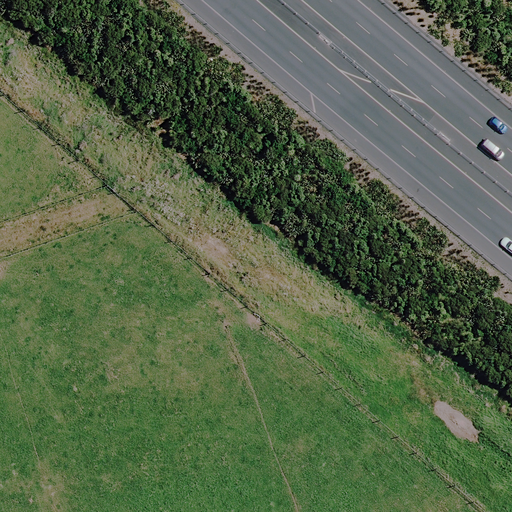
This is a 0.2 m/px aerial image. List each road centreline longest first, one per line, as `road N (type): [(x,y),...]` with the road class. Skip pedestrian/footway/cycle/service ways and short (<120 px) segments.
road 1 (motorway): [(511,224),(258,0)]
road 2 (motorway): [(340,0),(511,130)]
